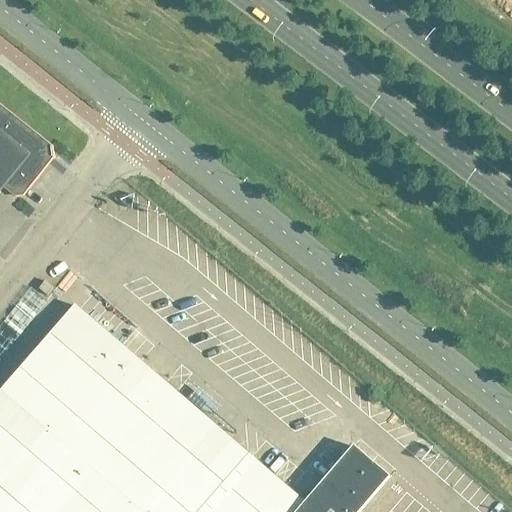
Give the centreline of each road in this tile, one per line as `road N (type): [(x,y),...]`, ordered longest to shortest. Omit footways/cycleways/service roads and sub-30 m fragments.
road 1 (tertiary): [(511,413),(144,121)]
road 2 (primary): [(253,0),(511,197)]
road 3 (unclassified): [(0,298),(144,121)]
road 4 (primary): [(511,113),(361,0)]
road 5 (tertiary): [(144,121),(0,9)]
